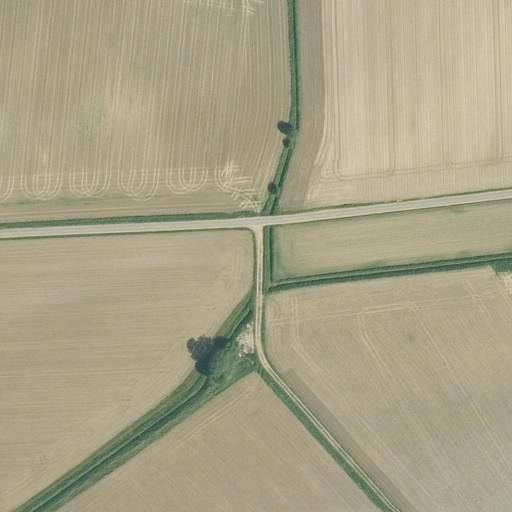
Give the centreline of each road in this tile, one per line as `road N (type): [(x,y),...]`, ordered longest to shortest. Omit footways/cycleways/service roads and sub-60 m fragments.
road 1 (unclassified): [(0,235),(258,222),(511,193)]
road 2 (track): [(394,511),(266,367),(258,332),(258,222)]
